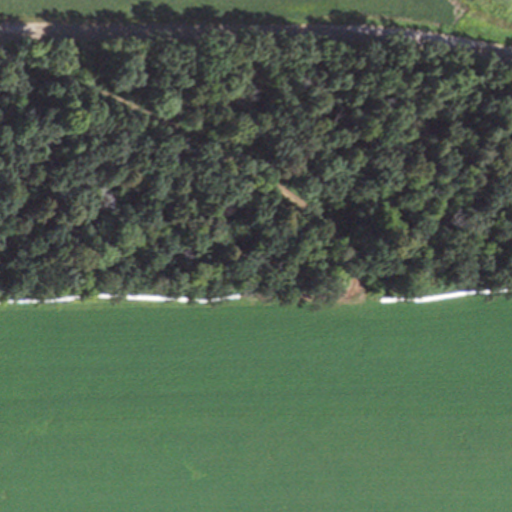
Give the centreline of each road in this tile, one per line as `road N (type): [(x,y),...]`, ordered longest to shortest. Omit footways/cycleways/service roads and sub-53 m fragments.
road 1 (residential): [(511,54),(475,43),(335,31),(0,30)]
road 2 (track): [(355,279),(295,203),(151,117),(0,56)]
